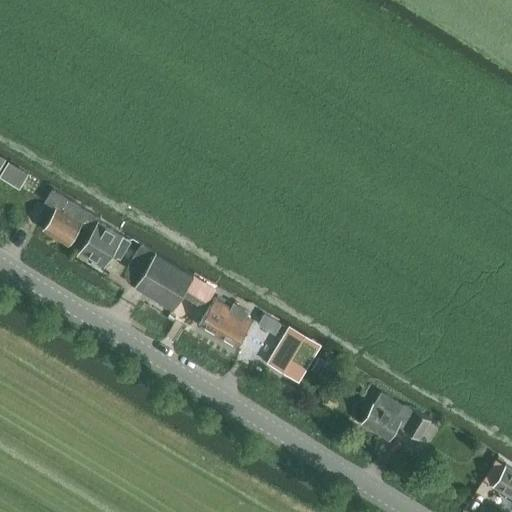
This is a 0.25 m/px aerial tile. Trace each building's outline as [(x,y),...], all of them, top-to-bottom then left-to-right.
[(9,161),(0,175),(20,188),(29,173),(9,161)] [(82,222),(92,229),(99,220),(101,217),(53,189),(44,201),(56,208),(42,229),(68,245),(82,222)] [(124,235),(99,220),(92,229),(79,251),(105,267),(112,254),(116,257),(127,238),(124,235)] [(183,294),(185,290),(195,274),(143,243),(130,264),(128,267),(127,271),(127,275),(128,278),(130,281),(132,284),(134,285),(173,309),(183,294)] [(185,290),(183,294),(205,307),(217,288),(195,274),(185,290)] [(237,348),(253,320),(215,296),(198,324),(237,348)] [(288,328),(267,362),(299,382),(320,347),(288,328)] [(389,440),(398,425),(420,439),(432,419),(404,403),(403,404),(381,391),(375,402),(374,401),(360,422),(389,440)] [(496,459),(483,479),(492,485),(511,497),(511,466),(506,463),(505,465),(496,459)]
